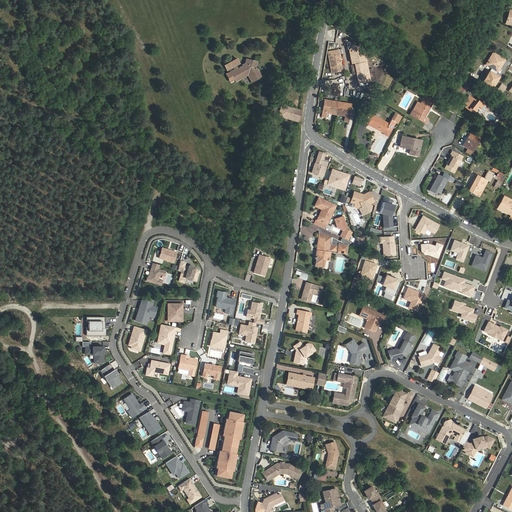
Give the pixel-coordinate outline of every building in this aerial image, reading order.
[(339,50),(328,52),(332,73),(343,70),(339,50)] [(504,59),(493,53),(486,64),(494,68),(488,79),(494,82),(498,76),(495,74),(504,59)] [(230,72),(228,73),(232,81),(234,80),(248,72),(253,82),(261,78),(256,70),(255,69),(256,63),(246,60),(245,64),(242,66),(242,67),(237,70),(235,66),(239,64),(236,59),(224,66),(227,70),(233,67),(234,70),(230,72)] [(355,65),(357,74),(358,82),(369,80),(366,63),(355,65)] [(234,80),(235,82),(247,75),(251,83),(253,82),(248,72),(234,80)] [(464,91),(467,85),(462,83),(458,90),(462,93),(464,91)] [(434,100),(425,95),(416,112),(412,110),(409,115),(426,124),(429,119),(425,117),(434,100)] [(470,109),(471,108),(475,111),(480,115),(481,113),(483,113),(484,110),(484,109),(485,107),(477,100),(476,101),(469,95),(462,104),(470,110),(470,109)] [(322,117),(325,117),(326,113),(345,116),(344,120),(348,121),(350,104),(324,100),(322,117)] [(279,116),(298,122),(301,112),(301,110),(282,105),(279,116)] [(391,120),(389,124),(372,115),(374,111),(370,109),(364,119),(369,121),(367,125),(384,133),(386,129),(390,131),(395,123),(400,125),(404,117),(396,112),(391,120)] [(480,137),(471,132),(463,146),(473,151),(480,137)] [(378,141),(374,140),(370,150),(382,154),(387,139),(379,137),(378,141)] [(421,141),(401,137),(399,147),(410,149),(409,154),(417,156),(421,141)] [(320,167),(323,160),(325,153),(319,151),(314,165),(320,167)] [(452,155),(445,169),(454,173),(461,160),(458,158),(460,155),(452,151),(451,154),(452,155)] [(327,162),(323,160),(320,167),(314,165),(312,173),(322,177),(327,162)] [(344,190),(349,175),(342,173),(340,174),(338,173),(339,172),(332,170),(328,182),(335,184),(337,187),(344,190)] [(494,173),(488,170),(484,179),(487,180),(489,181),(494,173)] [(505,175),(499,172),(497,176),(499,178),(498,180),(501,182),(505,175)] [(438,175),(429,191),(436,195),(438,191),(440,193),(447,180),(438,175)] [(477,175),(468,191),(479,196),(487,180),(484,179),(477,175)] [(359,187),(362,179),(353,176),(351,184),(359,187)] [(358,193),(354,192),(351,200),(355,202),(357,201),(359,202),(362,207),(368,204),(373,202),(373,200),(369,192),(362,196),(359,195),(358,193)] [(497,207),(511,214),(511,215),(511,200),(504,196),(497,207)] [(335,206),(318,198),(314,206),(320,208),(321,205),(322,206),(321,209),(322,210),(321,212),(320,212),(316,219),(326,224),(335,206)] [(355,202),(353,207),(359,209),(363,215),(370,210),(372,206),(369,205),(368,204),(362,207),(359,202),(357,201),(355,202)] [(438,225),(421,215),(413,230),(423,235),(425,230),(433,234),(438,225)] [(335,221),(336,226),(342,228),(339,236),(346,239),(350,231),(346,229),(346,228),(342,216),(340,217),(341,219),(335,221)] [(316,219),(314,224),(324,229),(326,224),(316,219)] [(392,236),(377,237),(378,244),(381,243),(382,256),(395,255),(394,244),(393,244),(392,236)] [(462,262),(468,246),(453,240),(449,250),(456,253),(454,259),(462,262)] [(318,242),(317,250),(319,251),(318,254),(317,255),(317,257),(316,256),(314,258),(315,260),(316,260),(315,266),(323,267),(324,259),(329,260),(329,252),(328,252),(328,250),(330,250),(330,251),(336,252),(336,246),(331,246),(331,247),(329,247),(329,244),(318,242)] [(437,258),(442,245),(435,243),(434,246),(427,244),(420,245),(420,252),(424,254),(426,254),(437,258)] [(347,245),(339,244),(338,252),(346,253),(347,245)] [(178,254),(163,249),(160,259),(175,264),(178,254)] [(474,255),(470,266),(484,271),(491,253),(484,250),(481,257),(474,255)] [(272,260),(261,256),(255,274),(266,277),(272,260)] [(335,271),(343,272),(344,257),(336,257),(335,271)] [(371,278),(376,264),(364,260),(360,275),(371,278)] [(187,264),(182,263),(179,272),(183,273),(181,279),(186,281),(186,280),(197,283),(199,278),(198,277),(200,273),(195,271),(196,271),(186,268),(187,264)] [(161,266),(154,264),(151,276),(150,278),(149,278),(147,282),(163,287),(164,283),(160,281),(162,276),(166,277),(167,273),(159,270),(161,266)] [(464,279),(442,271),(439,279),(444,281),(441,287),(470,297),(474,286),(463,282),(464,279)] [(393,296),(399,282),(395,280),(396,278),(386,274),(381,284),(384,286),(382,292),(393,296)] [(306,285),(305,290),(305,292),(305,294),(303,294),(301,302),(310,305),(312,297),(319,299),(322,290),(306,285)] [(424,294),(406,287),(401,298),(410,302),(407,308),(416,312),(424,294)] [(228,299),(220,298),(218,308),(226,310),(226,314),(233,316),(236,301),(230,300),(229,301),(227,300),(228,299)] [(511,298),(511,301),(506,299),(503,308),(509,311),(509,313),(511,313),(511,298)] [(463,304),(453,300),(449,310),(460,314),(459,317),(473,322),(475,315),(471,313),(473,309),(462,305),(463,304)] [(155,301),(143,301),(136,322),(147,326),(150,316),(151,313),(153,312),(156,313),(158,309),(153,307),(155,301)] [(261,305),(251,303),(249,312),(246,311),(245,318),(253,320),(252,324),(254,324),(262,326),(263,322),(258,321),(261,305)] [(183,306),(170,306),(170,322),(183,322),(183,315),(182,315),(182,313),(183,313),(183,306)] [(387,318),(367,310),(365,311),(363,317),(364,319),(367,320),(368,320),(369,321),(368,322),(365,328),(366,330),(374,333),(376,332),(379,323),(385,325),(387,318)] [(299,317),(296,333),(307,335),(310,319),(311,319),(312,315),(298,312),(297,316),(299,317)] [(106,318),(88,318),(88,322),(89,322),(89,329),(88,329),(87,336),(107,337),(107,329),(106,329),(103,329),(103,326),(106,326),(106,318)] [(487,321),(482,331),(502,341),(507,330),(499,326),(498,327),(487,321)] [(252,324),(248,323),(247,327),(240,326),(238,335),(245,336),(244,342),(253,344),(254,339),(253,337),(254,334),(255,334),(256,329),(254,329),(254,324),(252,324)] [(173,340),(174,336),(175,336),(177,328),(162,325),(159,341),(163,342),(162,345),(166,346),(164,354),(171,356),(174,341),(173,340)] [(147,331),(135,327),(131,342),(134,343),(133,347),(132,349),(141,352),(147,331)] [(215,334),(212,347),(225,350),(229,333),(222,331),(221,335),(215,334)] [(399,352),(398,351),(388,353),(391,362),(405,357),(407,354),(409,353),(409,354),(412,348),(412,346),(416,338),(407,333),(403,342),(404,343),(399,352)] [(364,344),(358,348),(354,341),(346,345),(352,356),(350,365),(359,366),(361,359),(359,357),(360,355),(362,354),(367,350),(364,344)] [(305,359),(315,352),(311,346),(308,345),(304,348),(300,344),(294,348),(297,352),(296,353),(294,364),(303,366),(305,359)] [(428,356),(418,359),(421,368),(429,365),(430,364),(431,363),(433,364),(435,363),(438,365),(441,359),(438,357),(441,350),(433,346),(428,356)] [(104,348),(86,347),(86,355),(95,355),(95,363),(104,363),(104,348)] [(253,355),(239,352),(237,362),(238,363),(237,367),(241,368),(240,374),(252,376),(254,370),(249,369),(249,365),(250,365),(251,359),(252,359),(253,355)] [(465,358),(457,353),(455,358),(450,370),(455,373),(452,379),(454,380),(452,384),(460,388),(462,384),(461,384),(462,382),(463,382),(470,369),(460,364),(462,361),(463,362),(465,358)] [(482,358),(472,353),(469,359),(479,365),(482,358)] [(190,372),(189,376),(194,377),(198,361),(190,359),(185,358),(186,357),(182,356),(179,370),(190,372)] [(482,358),(479,365),(493,372),(496,366),(486,361),(482,358)] [(151,369),(148,369),(146,376),(153,377),(154,373),(168,376),(171,365),(163,364),(163,365),(160,364),(160,363),(152,361),(151,369)] [(222,367),(206,364),(203,377),(208,378),(208,374),(215,376),(215,379),(219,380),(222,367)] [(109,374),(105,368),(102,371),(113,389),(121,383),(122,385),(124,384),(115,370),(109,374)] [(228,385),(242,388),(241,395),(248,397),(251,381),(237,378),(238,373),(231,372),(230,376),(228,385)] [(293,375),(291,385),(303,388),(303,389),(312,392),(314,380),(293,375)] [(338,379),(334,378),(334,382),(344,384),(344,389),(347,390),(346,397),(335,395),(333,404),(347,407),(352,402),(357,381),(355,378),(338,375),(338,379)] [(326,378),(320,376),(318,384),(325,386),(326,378)] [(511,383),(510,383),(502,400),(502,401),(506,403),(507,402),(509,399),(511,400),(511,383)] [(493,394),(475,385),(474,387),(492,396),(493,394)] [(492,396),(474,387),(468,399),(490,411),(494,404),(489,401),(492,396)] [(397,391),(393,398),(402,403),(406,396),(397,391)] [(128,412),(132,418),(146,409),(143,404),(140,406),(133,395),(124,400),(130,409),(130,411),(128,412)] [(393,398),(392,398),(389,405),(390,405),(389,407),(399,412),(401,412),(403,408),(400,407),(402,403),(393,398)] [(200,402),(192,400),(191,404),(185,403),(183,411),(189,413),(187,424),(195,426),(200,402)] [(420,417),(420,416),(424,409),(418,406),(411,418),(412,419),(410,423),(416,426),(415,429),(421,432),(421,431),(428,434),(438,415),(431,411),(427,420),(426,421),(420,417)] [(399,412),(389,407),(383,419),(395,424),(398,417),(397,416),(399,412)] [(207,412),(201,410),(200,414),(198,422),(193,447),(200,448),(207,412)] [(242,414),(227,411),(226,419),(224,418),(220,435),(222,436),(219,451),(217,451),(214,468),(216,469),(214,476),(229,479),(230,471),(233,472),(236,455),(234,454),(237,439),(239,439),(242,422),(241,422),(242,414)] [(140,419),(151,437),(162,430),(156,422),(155,422),(153,419),(149,413),(140,419)] [(445,422),(443,425),(444,427),(443,429),(442,428),(436,440),(444,445),(449,436),(451,435),(455,437),(460,440),(464,431),(455,426),(454,427),(453,426),(451,427),(451,425),(452,425),(450,421),(445,422)] [(219,425),(212,423),(207,449),(214,450),(219,425)] [(142,426),(137,429),(143,438),(148,435),(142,426)] [(283,445),(289,441),(283,432),(273,438),(271,450),(281,452),(283,445)] [(172,454),(161,437),(151,443),(162,460),(172,454)] [(469,445),(465,443),(461,450),(466,452),(465,454),(468,455),(470,452),(472,453),(474,449),(477,451),(483,449),(484,447),(486,446),(490,448),(493,441),(487,437),(481,439),(481,437),(474,440),(475,441),(472,442),(473,444),(470,445),(469,445)] [(334,469),(338,457),(337,457),(338,455),(339,456),(339,454),(334,441),(323,445),(327,453),(323,468),(334,469)] [(470,452),(468,455),(472,458),(475,451),(477,451),(474,449),(472,453),(470,452)] [(176,458),(166,464),(171,472),(174,470),(176,474),(180,480),(189,473),(183,464),(182,465),(181,466),(176,458)] [(278,465),(263,474),(268,482),(280,474),(288,475),(298,481),(302,472),(290,466),(278,465)] [(190,480),(179,487),(182,492),(184,490),(189,499),(187,501),(190,505),(201,498),(196,490),(194,489),(195,488),(190,480)] [(371,487),(364,491),(369,499),(370,498),(374,504),(372,505),(376,511),(378,511),(379,511),(378,511),(385,511),(383,509),(384,508),(380,501),(381,500),(377,494),(376,494),(371,487)] [(337,490),(324,492),(327,504),(325,504),(326,511),(333,511),(334,511),(333,508),(340,506),(339,500),(338,500),(338,498),(339,498),(337,490)] [(270,511),(273,507),(285,501),(282,495),(278,496),(277,494),(265,500),(261,511),(265,511),(270,511)] [(205,501),(194,508),(196,511),(209,511),(208,510),(207,510),(206,509),(208,508),(206,505),(208,504),(205,501)] [(280,511),(289,508),(287,503),(278,507),(280,511)]
